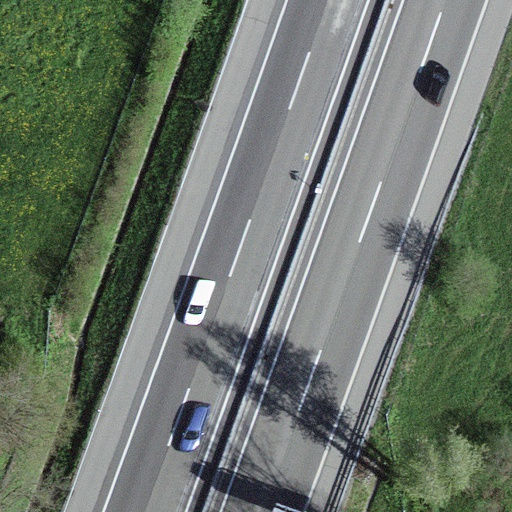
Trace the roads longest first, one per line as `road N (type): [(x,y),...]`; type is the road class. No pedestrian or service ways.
road 1 (motorway): [(327,0),(143,511)]
road 2 (motorway): [(261,511),(445,0)]
